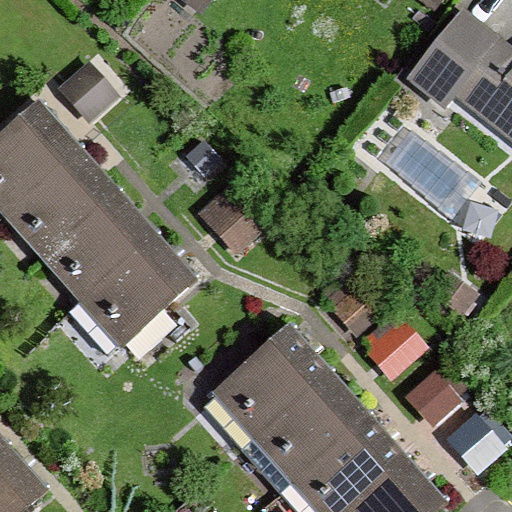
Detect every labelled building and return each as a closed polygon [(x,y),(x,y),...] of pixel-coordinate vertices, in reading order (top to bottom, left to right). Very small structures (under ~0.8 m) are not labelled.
[(511,150),(511,52),(458,13),(411,78),(511,150)] [(55,92),(84,123),(113,97),(83,65),(55,92)] [(0,225),(70,160),(32,118),(0,147),(0,225)] [(173,159),(196,184),(217,164),(194,139),(173,159)] [(110,204),(70,160),(0,225),(0,232),(36,272),(110,204)] [(200,213),(232,249),(260,224),(228,188),(200,213)] [(150,248),(110,204),(36,272),(74,314),(150,248)] [(189,291),(150,248),(74,314),(114,358),(189,291)] [(394,366),(432,339),(411,309),(373,336),(394,366)] [(326,383),(287,339),(212,407),(251,449),(326,383)] [(446,366),(416,387),(434,413),(464,392),(446,366)] [(365,426),(326,383),(251,449),(290,492),(365,426)] [(439,421),(484,461),(511,431),(511,427),(469,388),(439,421)] [(354,511),(404,468),(365,426),(290,492),(307,511),(354,511)] [(0,511),(39,511),(45,507),(5,460),(0,464),(0,511)] [(442,511),(443,511),(404,468),(354,511),(442,511)]
